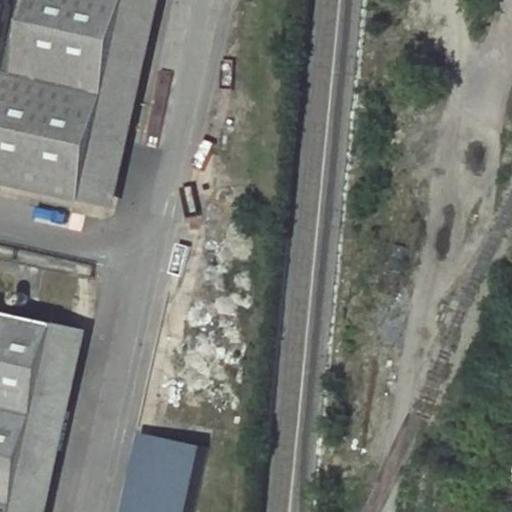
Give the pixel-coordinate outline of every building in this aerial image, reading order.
[(21,0),(13,37),(0,34),(0,168),(111,190),(151,0),(21,0)] [(0,0),(0,34),(13,37),(21,0),(0,0)] [(151,0),(111,190),(131,194),(172,0),(151,0)] [(448,59),(453,0),(411,0),(406,55),(448,59)] [(242,190),(195,407),(237,417),(284,199),(242,190)] [(0,297),(0,511),(62,511),(69,480),(48,475),(81,315),(0,297)] [(69,480),(103,320),(81,315),(48,475),(69,480)] [(192,431),(174,511),(223,511),(238,441),(192,431)]
